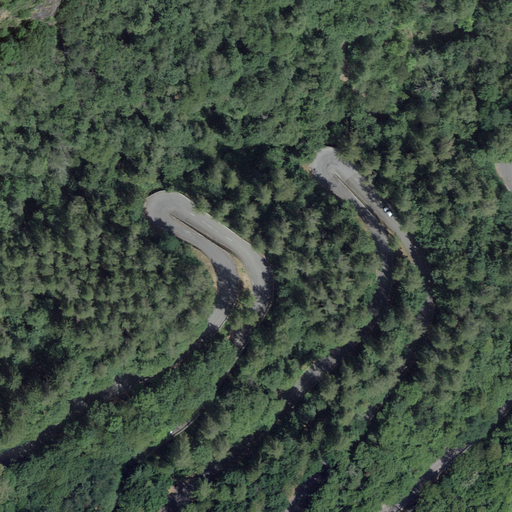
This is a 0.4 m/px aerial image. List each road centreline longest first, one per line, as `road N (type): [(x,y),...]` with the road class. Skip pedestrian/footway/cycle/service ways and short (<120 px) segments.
road 1 (tertiary): [(169,511),(378,305),(384,242),(320,171),(329,156),(403,232),(421,268),(425,307),(406,356),(292,511)]
road 2 (tertiary): [(0,456),(78,401),(174,355),(222,308),(228,285),(221,261),(154,212),(163,200),(178,204),(254,259),(262,299),(203,394),(128,465),(107,511)]
road 3 (tertiary): [(388,511),(511,394)]
